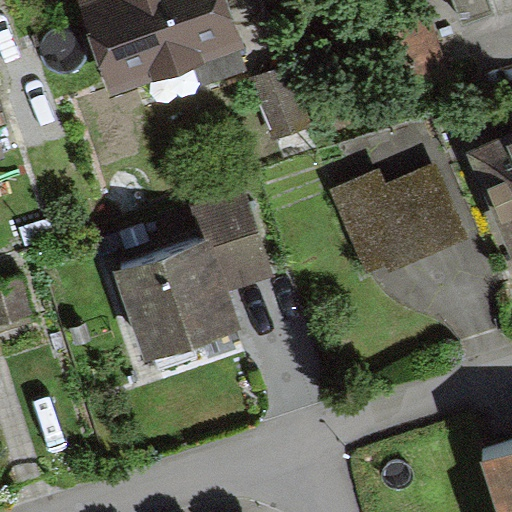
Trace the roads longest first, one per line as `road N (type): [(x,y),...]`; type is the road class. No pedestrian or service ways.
road 1 (residential): [(303,444),(43,511)]
road 2 (residential): [(511,367),(303,444)]
